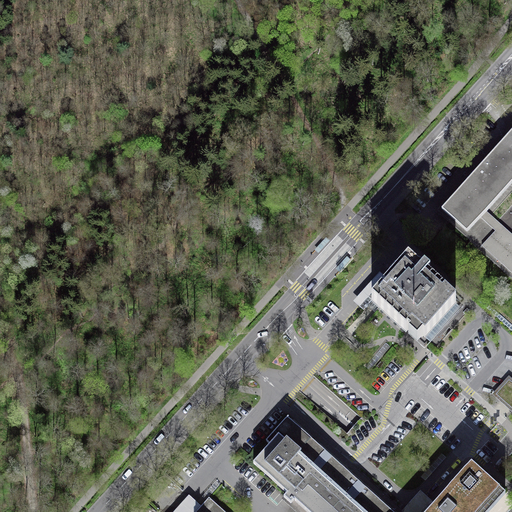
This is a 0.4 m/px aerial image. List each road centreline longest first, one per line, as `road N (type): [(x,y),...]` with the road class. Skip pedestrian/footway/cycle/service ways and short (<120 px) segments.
road 1 (track): [(511,22),(73,511)]
road 2 (secondary): [(511,55),(98,511)]
road 3 (track): [(236,0),(334,175),(338,219)]
road 4 (track): [(0,341),(24,410),(32,511)]
